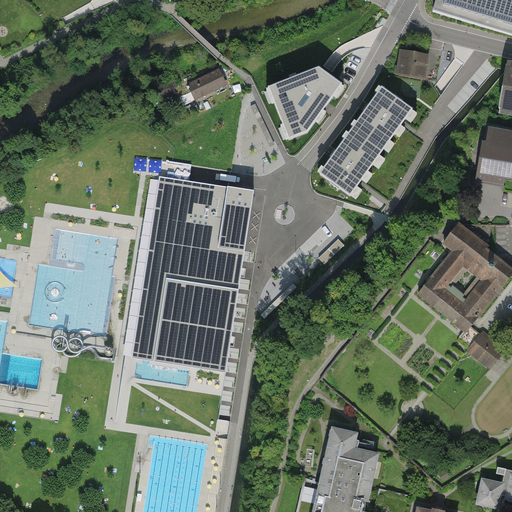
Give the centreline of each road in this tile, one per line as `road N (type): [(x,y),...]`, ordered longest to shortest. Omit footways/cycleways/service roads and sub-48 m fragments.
road 1 (residential): [(403,15),(355,101),(299,175)]
road 2 (residential): [(264,245),(283,257),(314,225),(299,175)]
